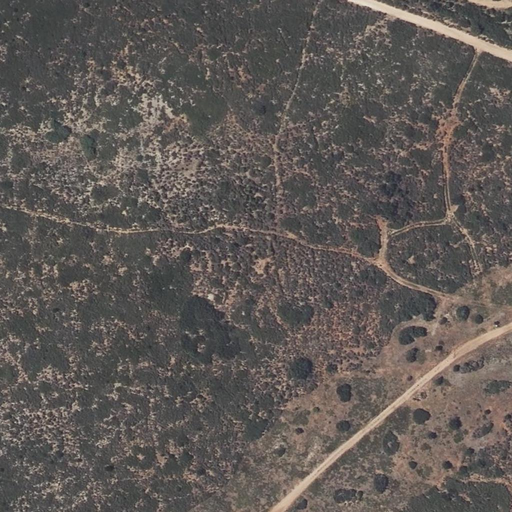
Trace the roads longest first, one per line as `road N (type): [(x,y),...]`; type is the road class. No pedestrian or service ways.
road 1 (track): [(275,511),(391,405),(494,326),(511,321)]
road 2 (track): [(511,45),(392,0)]
